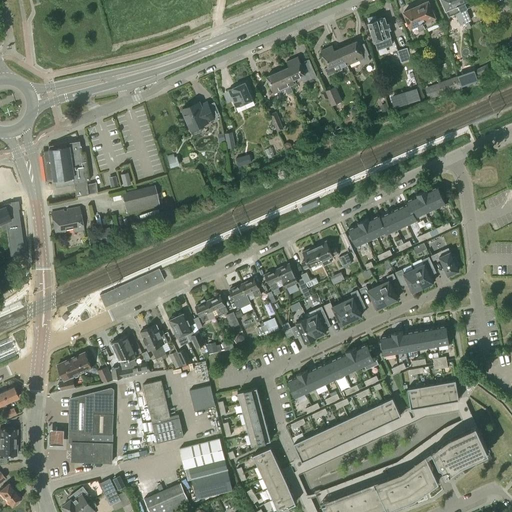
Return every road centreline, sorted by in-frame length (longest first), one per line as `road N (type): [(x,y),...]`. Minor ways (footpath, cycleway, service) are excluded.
road 1 (residential): [(40,342),(450,159)]
road 2 (residential): [(39,488),(166,460),(163,446),(193,439),(175,374),(35,401)]
road 3 (residential): [(264,370),(473,276),(463,178),(450,159)]
road 4 (residential): [(125,101),(356,0)]
road 5 (tertiary): [(40,342),(35,199),(16,130)]
